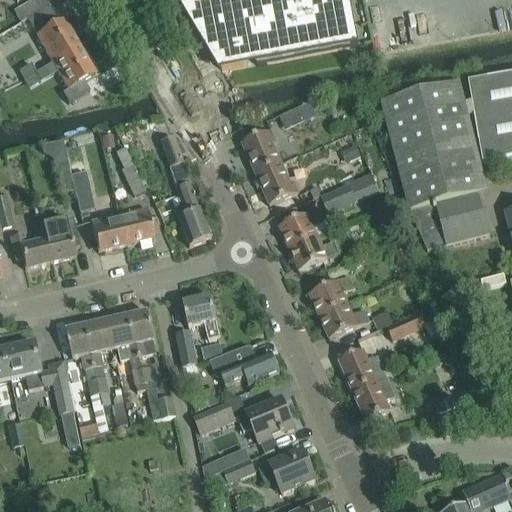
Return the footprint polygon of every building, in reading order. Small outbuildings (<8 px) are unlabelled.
[(34,0),(20,8),(27,21),(49,8),(44,0),(34,0)] [(208,48),(217,63),(216,64),(222,72),(245,68),(243,59),(255,57),(257,68),(359,48),(355,28),(353,28),(350,13),(352,12),(349,0),(244,0),(245,5),(233,7),(232,6),(208,11),(208,12),(195,15),(195,16),(201,32),(208,48)] [(27,21),(34,32),(56,19),(49,8),(27,21)] [(37,38),(52,65),(79,49),(63,22),(37,38)] [(29,91),(58,74),(68,91),(62,95),(68,106),(89,93),(83,83),(95,76),(79,49),(52,65),(23,82),(29,91)] [(18,73),(23,82),(52,65),(35,74),(30,66),(18,73)] [(511,76),(468,84),(482,165),(511,160),(511,76)] [(483,179),(460,87),(382,107),(410,216),(475,199),(471,183),(483,179)] [(11,104),(14,117),(27,115),(25,108),(19,103),(11,104)] [(310,106),(306,108),(279,120),(285,134),(317,119),(310,106)] [(242,146),(256,178),(281,166),(273,147),(276,145),(271,134),(242,146)] [(177,219),(181,231),(188,249),(210,241),(173,140),(160,144),(169,170),(168,171),(185,217),(177,219)] [(340,155),(346,166),(360,160),(355,148),(340,155)] [(121,173),(133,197),(145,192),(143,190),(148,188),(138,167),(134,169),(124,150),(115,154),(123,172),(121,173)] [(281,166),(256,178),(270,209),(299,196),(293,184),(290,186),(281,166)] [(320,201),(328,218),(357,205),(356,204),(363,201),(356,186),(350,188),(320,201)] [(0,198),(0,232),(14,229),(6,197),(0,198)] [(475,199),(410,216),(427,254),(470,244),(489,239),(479,198),(475,199)] [(147,211),(117,219),(118,223),(124,248),(154,241),(147,211)] [(280,230),(290,253),(317,240),(312,230),(325,224),(320,212),(280,230)] [(91,224),(93,235),(98,254),(124,248),(118,223),(112,225),(111,220),(91,224)] [(45,241),(44,242),(49,266),(74,260),(72,250),(79,248),(73,224),(66,226),(65,223),(42,228),(45,241)] [(10,239),(11,244),(16,263),(22,262),(24,272),(49,266),(44,242),(26,246),(24,235),(10,239)] [(317,240),(290,253),(300,275),(340,257),(335,245),(322,251),(317,240)] [(449,288),(446,277),(438,279),(441,290),(449,288)] [(310,298),(320,320),(348,308),(343,297),(355,291),(350,280),(310,298)] [(189,331),(205,327),(208,344),(220,341),(216,325),(211,300),(183,307),(189,331)] [(348,308),(320,320),(330,343),(370,325),(365,314),(353,319),(348,308)] [(387,331),(393,345),(426,331),(423,326),(438,320),(434,311),(420,317),(420,316),(387,331)] [(388,314),(372,321),(378,334),(393,327),(388,314)] [(148,315),(126,320),(135,361),(157,356),(148,315)] [(126,320),(106,324),(113,352),(128,349),(130,362),(135,361),(126,320)] [(86,329),(107,417),(113,416),(105,380),(102,369),(99,355),(113,352),(106,324),(86,329)] [(80,430),(82,441),(109,435),(105,418),(107,417),(86,329),(66,333),(73,361),(82,359),(85,372),(88,384),(97,425),(80,429),(80,430)] [(190,335),(175,338),(184,376),(199,373),(190,335)] [(36,347),(4,354),(10,383),(26,380),(29,393),(53,388),(60,419),(74,415),(68,385),(72,384),(68,364),(49,368),(50,373),(42,375),(36,347)] [(251,350),(210,365),(217,381),(221,379),(226,390),(246,381),(250,390),(279,378),(271,357),(257,363),(251,350)] [(441,365),(447,366),(453,378),(459,375),(448,353),(438,357),(441,365)] [(0,385),(10,383),(4,354),(0,354),(0,385)] [(339,364),(353,394),(386,380),(377,359),(367,363),(363,354),(339,364)] [(150,370),(142,372),(145,386),(153,423),(162,421),(175,418),(171,399),(158,402),(153,384),(150,370)] [(133,374),(137,388),(145,386),(142,372),(133,374)] [(129,377),(120,380),(130,424),(140,422),(129,377)] [(386,380),(353,394),(366,425),(390,414),(386,404),(395,400),(386,380)] [(457,395),(434,404),(439,416),(461,407),(469,404),(465,392),(457,395)] [(282,403),(237,421),(244,436),(252,432),(258,447),(262,457),(278,450),(273,441),(276,440),(294,432),(282,403)] [(193,422),(197,440),(200,439),(200,440),(235,425),(228,408),(193,422)] [(127,416),(115,419),(117,429),(129,427),(127,416)] [(80,430),(66,433),(70,451),(84,448),(82,441),(80,430)] [(23,435),(15,436),(10,437),(13,450),(26,448),(23,435)] [(303,454),(285,462),(258,473),(264,487),(275,482),(282,498),(316,484),(303,454)] [(217,476),(218,477),(222,487),(254,474),(250,462),(229,471),(225,473),(217,476)] [(221,464),(203,471),(205,483),(218,477),(217,476),(225,473),(221,464)] [(489,511),(494,510),(511,502),(511,500),(502,478),(462,495),(467,506),(453,511),(489,511)]
